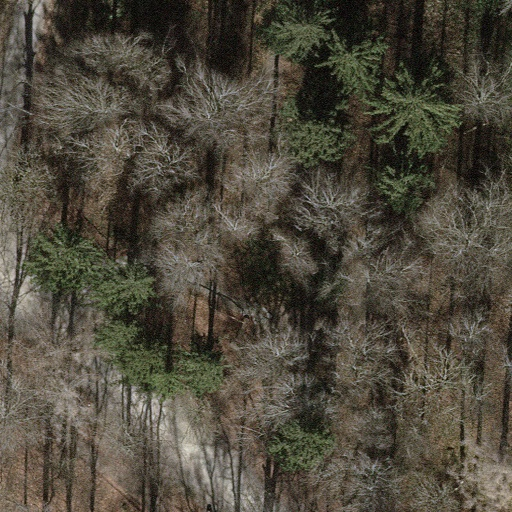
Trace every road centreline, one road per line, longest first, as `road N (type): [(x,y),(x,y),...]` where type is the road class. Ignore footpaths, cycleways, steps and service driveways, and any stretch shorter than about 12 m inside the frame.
road 1 (track): [(40,305),(249,511)]
road 2 (track): [(158,511),(102,464),(0,398)]
road 3 (track): [(0,143),(35,0)]
